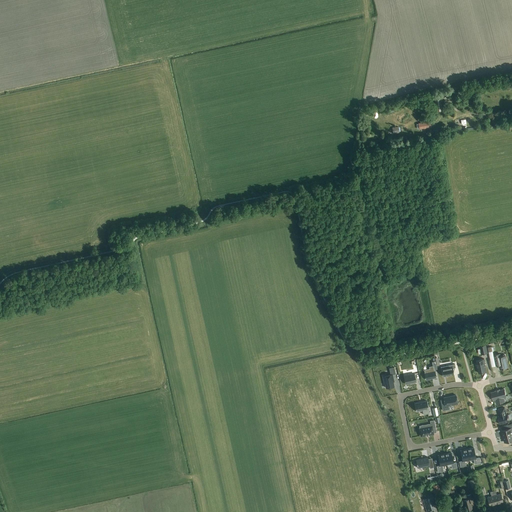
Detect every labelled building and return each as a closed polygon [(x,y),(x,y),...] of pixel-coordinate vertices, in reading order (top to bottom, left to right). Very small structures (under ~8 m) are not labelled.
[(488,353),(486,344),(480,346),(481,354),(488,353)] [(501,357),(500,354),(494,355),(496,366),(499,365),(500,369),(508,367),(506,356),(501,357)] [(484,359),(476,361),(478,367),(477,368),(477,371),(478,371),(479,373),(487,372),(484,359)] [(452,367),(442,369),(443,377),(454,375),(453,369),(456,368),(455,365),(452,365),(452,367)] [(390,375),(383,376),(384,384),(385,384),(386,388),(387,388),(388,388),(390,388),(390,387),(394,387),(392,380),(394,380),(392,375),(396,374),(394,367),(389,368),(390,375)] [(429,370),(424,371),(425,374),(424,374),(426,381),(436,379),(434,371),(434,372),(433,367),(429,367),(429,370)] [(416,374),(405,376),(407,385),(417,383),(416,374)] [(506,396),(504,389),(491,393),(493,400),(495,399),(497,404),(505,402),(503,397),(506,396)] [(444,399),(441,400),(443,410),(449,409),(449,405),(457,404),(456,395),(444,398),(444,399)] [(427,401),(415,403),(416,412),(423,410),(423,415),(429,413),(427,401)] [(506,414),(504,408),(498,409),(500,416),(498,417),(500,424),(509,421),(507,414),(506,414)] [(428,427),(419,428),(421,436),(433,434),(432,428),(435,427),(434,420),(430,421),(431,424),(427,424),(428,427)] [(511,423),(507,425),(508,429),(501,430),(503,436),(511,433),(511,423)] [(511,433),(503,436),(505,442),(511,441),(511,443),(511,433)] [(474,447),(467,449),(469,459),(474,459),(475,464),(480,463),(479,457),(476,458),(474,447)] [(463,460),(460,461),(461,467),(466,466),(465,460),(469,459),(467,449),(460,450),(463,460)] [(451,452),(444,454),(447,465),(451,464),(452,469),(457,468),(456,462),(453,463),(451,452)] [(440,465),(437,466),(438,473),(444,471),(442,466),(447,465),(444,454),(438,455),(440,465)] [(428,457),(416,460),(417,468),(429,465),(430,468),(434,467),(432,459),(428,460),(428,459),(428,457)] [(468,486),(471,485),(472,488),(477,486),(475,479),(469,480),(469,481),(467,481),(468,486)] [(432,486),(436,496),(442,494),(438,484),(432,486)] [(496,504),(493,491),(490,492),(491,496),(487,498),(489,506),(496,504)] [(493,491),(496,504),(503,502),(501,494),(496,495),(495,491),(493,491)] [(425,496),(426,499),(423,500),(426,511),(430,511),(431,511),(430,511),(438,511),(433,493),(425,496)] [(466,495),(467,499),(463,500),(466,511),(472,509),(471,502),(473,501),(471,494),(466,495)] [(424,511),(423,503),(420,504),(419,501),(416,502),(417,511),(424,511)]
